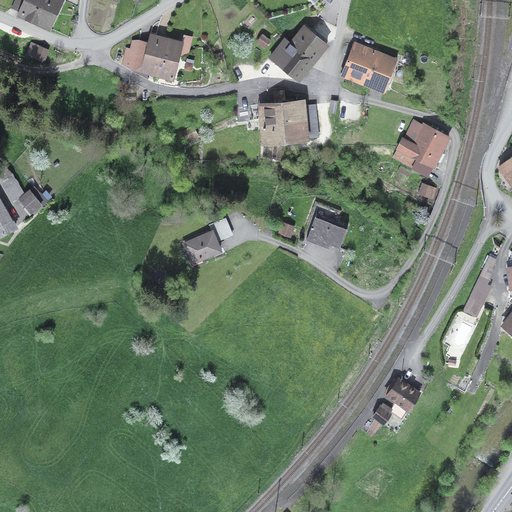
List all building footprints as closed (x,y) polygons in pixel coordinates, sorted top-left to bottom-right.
[(16,17),(50,33),(65,0),(15,0),(11,9),(19,12),(16,17)] [(290,43),(315,63),(329,45),(304,26),(290,43)] [(174,78),(184,38),(150,30),(148,39),(140,37),(132,38),(130,47),(126,46),(122,63),(134,69),(174,78)] [(256,41),(265,46),(271,37),(262,32),(256,41)] [(397,56),(354,39),(340,73),(384,90),(397,56)] [(50,48),(31,40),(26,52),(45,60),(50,48)] [(315,63),(290,43),(286,40),(270,59),(299,83),(315,63)] [(224,57),(222,51),(214,53),(216,59),(224,57)] [(186,60),(184,68),(191,70),(193,62),(186,60)] [(306,95),(257,100),(262,141),(319,136),(316,102),(307,103),(306,95)] [(331,98),(329,111),(337,112),(339,99),(331,98)] [(422,122),(413,118),(404,135),(402,134),(396,147),(397,148),(393,156),(428,174),(433,165),(435,166),(451,134),(423,120),(422,122)] [(193,129),(180,135),(186,146),(198,140),(193,129)] [(511,153),(497,164),(511,184),(511,153)] [(24,191),(12,171),(2,161),(0,162),(0,179),(12,200),(24,191)] [(437,187),(422,181),(417,191),(433,197),(437,187)] [(30,214),(51,195),(46,189),(42,193),(34,184),(31,187),(30,187),(16,199),(30,214)] [(0,236),(19,225),(0,195),(0,236)] [(348,224),(316,212),(307,237),(323,243),(324,239),(340,245),(348,224)] [(224,216),(208,223),(216,240),(231,233),(224,216)] [(289,235),(292,226),(284,223),(281,232),(289,235)] [(211,230),(184,243),(192,261),(219,249),(211,230)] [(501,248),(495,245),(469,299),(480,304),(494,275),(489,273),(501,248)] [(511,312),(500,330),(511,338),(511,312)] [(399,380),(387,396),(408,410),(419,394),(399,380)] [(383,424),(391,414),(381,407),(374,417),(383,424)]
